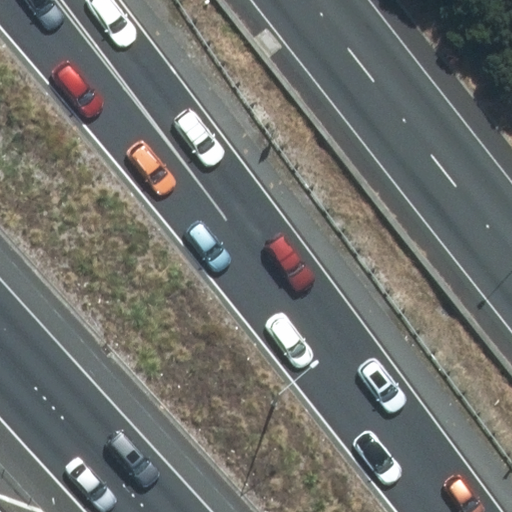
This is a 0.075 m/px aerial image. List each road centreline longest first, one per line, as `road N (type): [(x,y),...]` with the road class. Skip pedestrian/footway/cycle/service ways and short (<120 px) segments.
road 1 (motorway): [(51,0),(448,511)]
road 2 (motorway): [(0,341),(150,511)]
